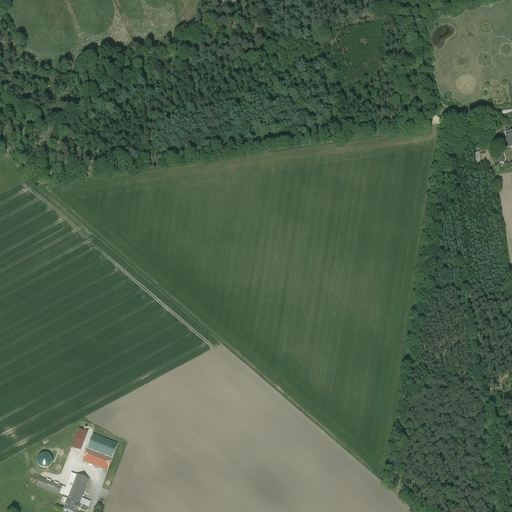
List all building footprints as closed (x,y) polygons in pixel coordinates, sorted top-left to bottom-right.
[(496,153),(498,164),(504,163),(502,152),(496,153)] [(118,445),(93,435),(82,461),(108,471),(118,445)] [(62,447),(59,454),(57,453),(53,463),(56,464),(53,471),(60,474),(70,450),(62,447)] [(52,464),(53,461),(52,458),(50,455),(48,454),(45,453),(42,454),(39,455),(37,458),(37,461),(37,464),(39,467),(42,468),(45,469),(48,468),(50,466),(52,464)] [(89,480),(72,474),(63,495),(68,497),(80,502),(89,480)] [(62,487),(40,478),(37,487),(59,495),(62,487)] [(76,511),(80,502),(68,497),(63,510),(67,511),(76,511)]
